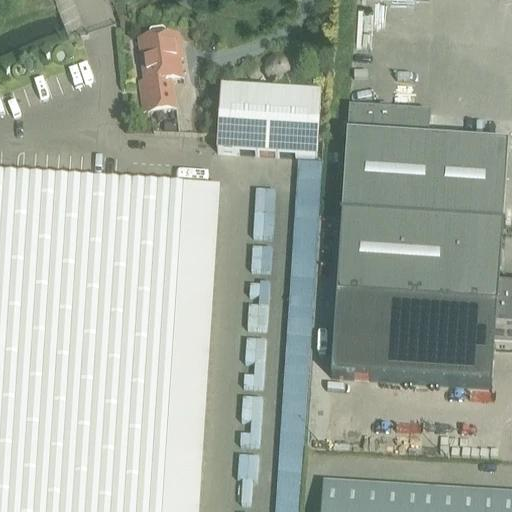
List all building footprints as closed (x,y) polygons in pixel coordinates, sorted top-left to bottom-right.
[(356,0),(350,90),(424,95),(430,0),(356,0)] [(148,37),(149,42),(138,44),(138,45),(141,45),(143,60),(140,63),(141,71),(144,73),(145,84),(138,85),(142,114),(148,113),(149,115),(172,112),(168,83),(179,81),(177,61),(180,61),(177,38),(165,40),(164,34),(161,32),(150,34),(148,37)] [(0,92),(0,107),(1,109),(17,104),(12,88),(0,92)] [(317,161),(321,98),(221,91),(217,155),(317,161)] [(336,299),(331,381),(492,391),(495,350),(511,350),(511,290),(499,289),(503,230),(508,149),(427,144),(429,116),(349,110),(342,220),(336,299)] [(0,175),(0,511),(160,511),(181,187),(0,175)] [(334,429),(355,426),(352,407),(331,410),(334,429)] [(321,511),(511,511),(511,496),(497,496),(478,495),(459,494),(439,492),(420,491),(401,490),(381,489),(362,487),(343,486),(324,485),(321,511)]
